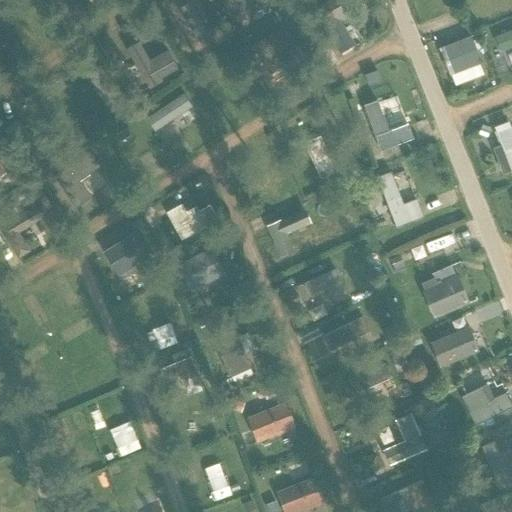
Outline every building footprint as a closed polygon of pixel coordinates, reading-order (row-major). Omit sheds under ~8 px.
[(511,0),(473,0),(479,18),(511,6),(511,0)] [(285,23),(252,45),(274,77),(307,55),(285,23)] [(470,36),(437,49),(448,77),(451,76),(455,86),(483,75),(478,65),(480,64),(470,36)] [(388,112),(389,127),(380,127),(381,147),(416,145),(415,126),(397,127),(396,112),(388,112)] [(511,120),(499,126),(506,143),(493,148),(503,173),(511,169),(511,120)] [(408,167),(397,169),(404,201),(415,199),(408,167)] [(426,218),(422,199),(403,203),(396,171),(381,174),(392,225),(426,218)] [(177,236),(223,224),(217,203),(190,209),(189,204),(170,209),(177,236)] [(109,247),(124,274),(157,256),(142,229),(109,247)] [(188,261),(202,288),(231,272),(216,245),(188,261)] [(421,280),(436,317),(474,302),(458,265),(421,280)] [(343,270),(301,281),(308,310),(351,299),(343,270)] [(325,332),(333,350),(373,332),(365,314),(325,332)] [(434,340),(443,364),(484,349),(475,324),(434,340)] [(231,381),(256,373),(243,332),(218,340),(231,381)] [(183,385),(202,377),(193,356),(174,363),(183,385)] [(356,387),(331,401),(336,409),(372,388),(362,370),(350,377),(356,387)] [(329,398),(354,387),(350,377),(325,388),(329,398)] [(493,383),(464,391),(474,426),(511,415),(511,391),(496,396),(493,383)] [(257,439),(301,429),(294,402),(250,413),(257,439)] [(379,435),(393,465),(430,448),(416,418),(379,435)] [(495,479),(511,471),(511,427),(479,441),(495,479)] [(239,465),(201,479),(209,501),(247,487),(239,465)] [(270,491),(277,511),(279,511),(318,499),(310,478),(270,491)] [(384,511),(397,507),(398,511),(409,511),(421,507),(412,482),(374,497),(379,511),(384,511)]
